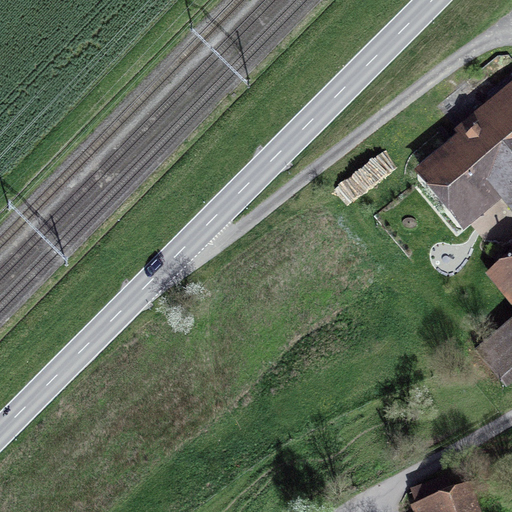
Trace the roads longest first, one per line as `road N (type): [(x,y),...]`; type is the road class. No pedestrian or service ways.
road 1 (residential): [(195,236),(225,240),(450,65),(511,31)]
road 2 (secondary): [(432,0),(195,236)]
road 3 (secondary): [(195,236),(0,432)]
road 4 (residential): [(511,424),(368,500)]
